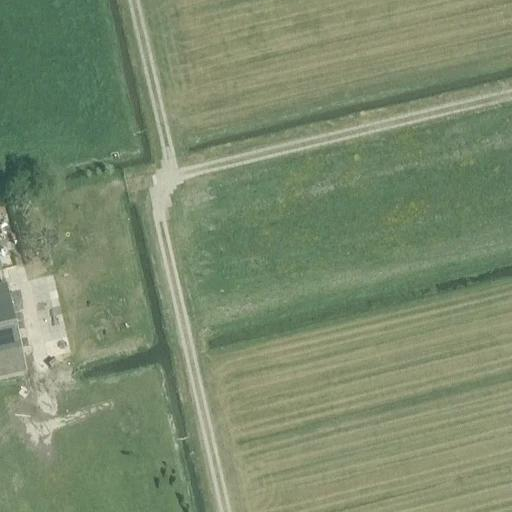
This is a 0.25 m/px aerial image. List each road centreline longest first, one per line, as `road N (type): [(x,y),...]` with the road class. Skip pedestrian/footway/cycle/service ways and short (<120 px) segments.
road 1 (track): [(132,0),(167,167),(152,187),(223,511)]
road 2 (track): [(156,182),(511,96)]
